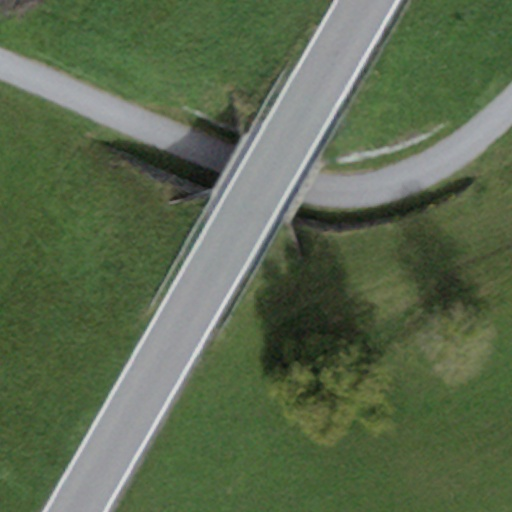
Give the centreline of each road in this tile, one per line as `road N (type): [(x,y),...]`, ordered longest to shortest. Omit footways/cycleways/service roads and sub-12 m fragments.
road 1 (tertiary): [(358,0),(65,511)]
road 2 (track): [(0,74),(309,189)]
